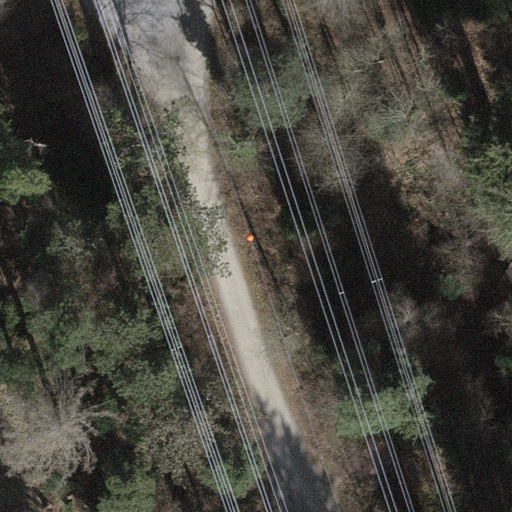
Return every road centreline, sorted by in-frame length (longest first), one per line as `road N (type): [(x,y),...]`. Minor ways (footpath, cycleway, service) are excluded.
road 1 (track): [(177,46),(266,372)]
road 2 (track): [(266,372),(288,456),(322,511)]
